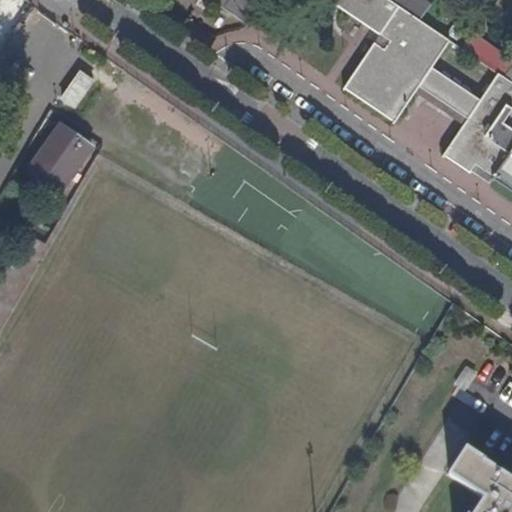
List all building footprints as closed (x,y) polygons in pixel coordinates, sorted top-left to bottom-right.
[(210,0),(245,24),(261,0),(210,0)] [(511,84),(500,76),(495,73),(478,98),(430,65),(447,40),(417,20),(387,0),(329,0),(378,32),(343,85),(392,120),(417,84),(465,116),(442,152),(469,170),(474,164),(511,190),(511,84)] [(420,0),(387,0),(417,20),(428,5),(420,0)] [(492,48),(482,63),(495,73),(500,76),(511,61),(492,48)] [(73,109),(92,80),(81,72),(61,101),(73,109)] [(58,129),(29,175),(60,195),(89,148),(58,129)] [(511,511),(511,475),(481,456),(464,481),(499,505),(494,511),(511,511)]
